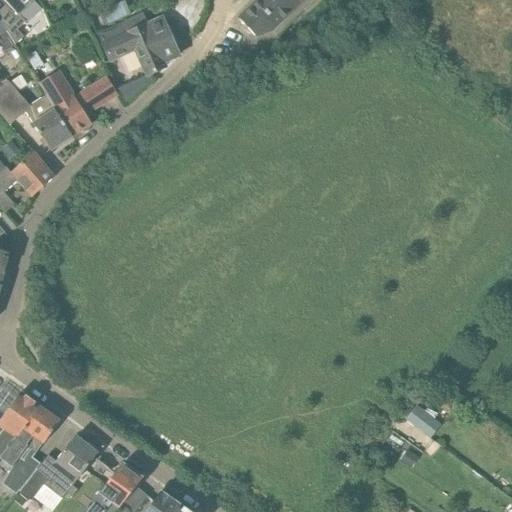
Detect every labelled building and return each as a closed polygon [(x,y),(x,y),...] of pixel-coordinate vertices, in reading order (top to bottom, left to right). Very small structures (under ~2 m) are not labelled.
[(18,16),(35,0),(2,0),(7,4),(18,16)] [(303,0),(260,0),(240,20),(255,36),(273,29),(303,0)] [(103,13),(107,23),(132,13),(127,2),(103,13)] [(0,21),(15,46),(25,36),(20,30),(26,24),(18,16),(7,4),(0,11),(0,21)] [(124,22),(97,34),(109,63),(134,52),(146,79),(168,68),(165,62),(179,56),(162,16),(128,31),(124,22)] [(0,43),(5,52),(15,46),(0,21),(0,43)] [(35,52),(26,58),(35,71),(43,66),(35,52)] [(72,137),(91,124),(74,97),(65,83),(61,76),(41,87),(46,96),(72,137)] [(106,78),(83,91),(95,111),(118,98),(106,78)] [(30,107),(8,81),(0,88),(0,115),(10,126),(31,108),(38,119),(32,123),(50,152),(72,137),(46,96),(30,107)] [(11,159),(21,151),(13,141),(3,149),(11,159)] [(33,153),(9,174),(17,183),(32,198),(54,178),(33,153)] [(0,209),(5,215),(15,206),(4,195),(11,189),(17,183),(9,174),(5,169),(0,173),(0,209)] [(0,286),(9,255),(0,251),(0,286)] [(0,459),(0,460),(39,407),(20,394),(19,394),(0,420),(0,459)] [(433,431),(444,416),(418,398),(408,413),(433,431)] [(39,407),(0,460),(12,468),(2,485),(17,497),(20,492),(42,464),(32,456),(42,444),(43,445),(59,422),(60,422),(39,407)] [(42,464),(20,492),(31,501),(44,486),(61,500),(66,494),(71,498),(77,491),(72,487),(97,455),(75,437),(56,462),(48,455),(42,464)] [(116,511),(121,506),(136,488),(142,480),(122,465),(84,511),(116,511)] [(121,506),(127,511),(133,511),(146,496),(136,488),(121,506)] [(176,511),(181,507),(161,492),(146,511),(176,511)]
